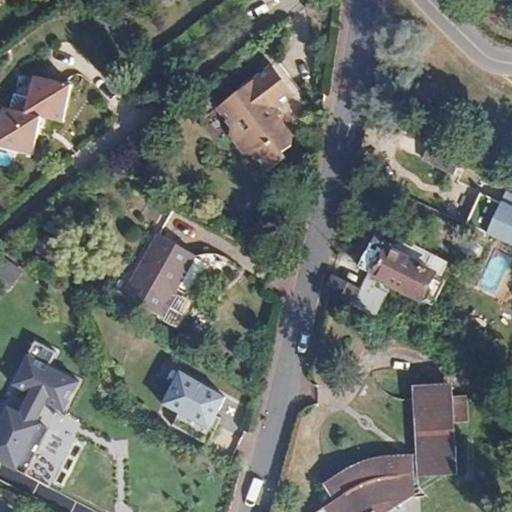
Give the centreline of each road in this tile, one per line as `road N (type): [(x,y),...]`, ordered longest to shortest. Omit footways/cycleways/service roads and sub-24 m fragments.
road 1 (residential): [(364,0),(344,132),(250,511)]
road 2 (residential): [(0,228),(296,0)]
